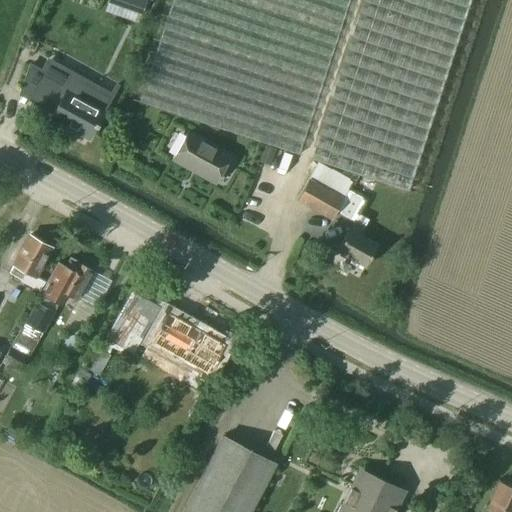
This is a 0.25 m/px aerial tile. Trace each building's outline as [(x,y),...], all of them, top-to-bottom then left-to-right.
[(299,152),(348,0),(171,0),(139,100),(299,152)] [(413,176),(470,0),(363,0),(312,156),(411,187),(415,177),(413,176)] [(29,64),(22,87),(57,106),(51,117),(89,138),(95,127),(97,128),(99,125),(97,124),(103,112),(112,97),(59,68),(54,78),(29,64)] [(214,183),(229,156),(187,133),(172,159),(214,183)] [(366,200),(348,190),(352,183),(343,177),(318,163),(297,199),(332,219),(337,211),(354,221),(366,200)] [(377,245),(360,235),(365,227),(354,221),(337,250),(365,266),(377,245)] [(15,264),(10,272),(21,279),(26,270),(36,276),(51,247),(30,236),(15,264)] [(36,302),(25,322),(39,329),(50,309),(55,311),(60,302),(66,292),(78,298),(93,271),(93,270),(77,262),(76,263),(69,259),(65,267),(58,262),(36,302)] [(225,343),(132,291),(98,349),(92,346),(82,365),(100,375),(110,355),(108,354),(112,347),(121,352),(123,348),(141,357),(200,389),(225,343)] [(90,320),(71,310),(62,327),(68,330),(60,345),(73,352),(90,320)] [(24,355),(9,348),(2,360),(3,362),(17,369),(24,355)] [(111,406),(105,418),(112,422),(119,411),(111,406)] [(250,511),(276,464),(223,436),(182,511),(250,511)] [(362,473),(342,511),(390,511),(401,491),(362,473)] [(485,509),(483,511),(511,511),(511,483),(506,481),(502,483),(500,482),(487,510),(485,509)]
